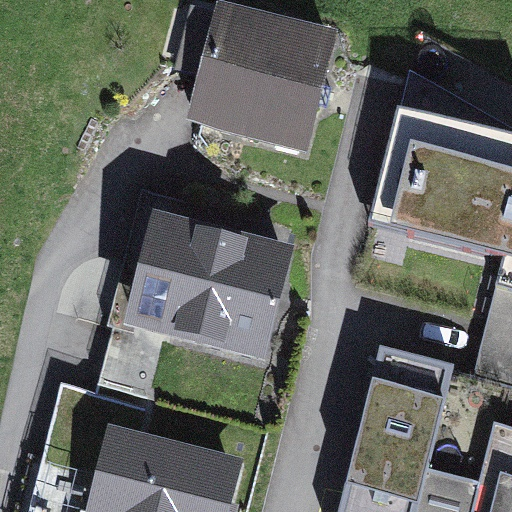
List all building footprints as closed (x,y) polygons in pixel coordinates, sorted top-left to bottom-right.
[(332,31),(216,0),(204,0),(172,121),(298,154),(332,31)] [(511,134),(391,102),(368,187),(511,225),(511,134)] [(293,256),(140,218),(111,332),(264,370),(293,256)] [(474,384),(511,393),(511,308),(495,304),(474,384)] [(454,375),(381,358),(345,511),(467,511),(474,480),(432,470),(454,375)] [(96,511),(209,511),(221,470),(115,442),(96,511)]
